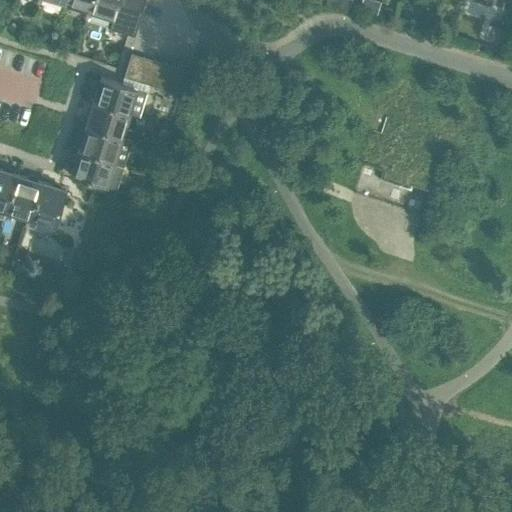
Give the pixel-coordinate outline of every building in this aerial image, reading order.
[(86,18),(91,0),(65,0),(64,3),(87,10),(84,18),(86,18)] [(113,18),(113,17),(117,5),(118,0),(91,0),(86,18),(87,19),(90,11),(113,18)] [(141,13),(145,1),(141,0),(118,0),(117,5),(141,13)] [(137,25),(141,13),(117,5),(113,17),(137,25)] [(134,36),(137,25),(113,17),(113,18),(110,29),(134,36)] [(135,81),(143,56),(131,53),(123,77),(135,81)] [(147,84),(154,60),(143,56),(135,81),(147,84)] [(158,88),(166,64),(154,60),(147,84),(158,88)] [(170,92),(178,67),(166,64),(158,88),(170,92)] [(182,95),(190,71),(178,67),(170,92),(182,95)] [(129,113),(138,116),(146,91),(100,76),(92,102),(129,113)] [(121,137),(129,113),(92,102),(85,125),(121,137)] [(372,131),(353,193),(425,215),(447,145),(428,139),(431,130),(377,113),(372,131)] [(121,137),(85,125),(77,150),(123,164),(131,140),(121,137)] [(116,189),(123,164),(77,150),(69,174),(116,189)] [(0,217),(1,218),(15,174),(0,168),(0,217)] [(26,226),(40,181),(15,174),(1,218),(3,219),(6,211),(26,217),(24,225),(26,226)] [(51,234),(65,189),(40,181),(26,226),(28,226),(30,219),(50,225),(48,233),(51,234)]
